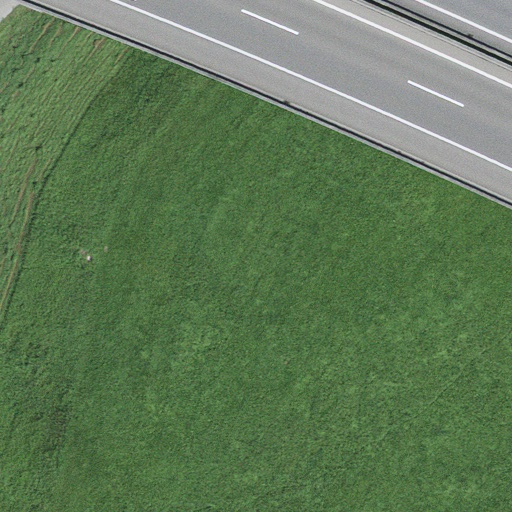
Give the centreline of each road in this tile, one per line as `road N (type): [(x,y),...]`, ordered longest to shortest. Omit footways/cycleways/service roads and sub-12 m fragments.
road 1 (track): [(511,363),(442,373),(157,511)]
road 2 (motorway): [(205,0),(511,132)]
